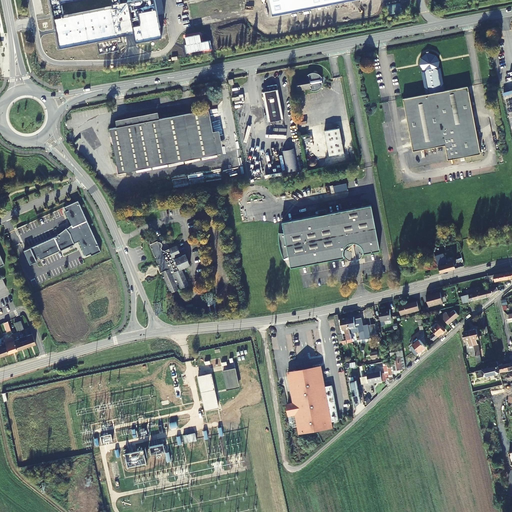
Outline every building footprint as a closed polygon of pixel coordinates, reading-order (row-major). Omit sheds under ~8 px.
[(137,41),(168,36),(160,0),(130,0),(120,2),(120,0),(50,0),(59,47),(135,33),(137,41)] [(268,0),(272,15),(349,0),(268,0)] [(430,58),(430,56),(427,56),(427,59),(424,62),(423,66),(424,71),(423,72),(427,95),(403,100),(413,151),(445,146),(448,161),(481,155),(468,87),(445,91),(441,70),(439,68),(438,63),(437,61),(434,59),(430,58)] [(315,72),(311,72),(308,73),(309,78),(296,80),(297,90),(311,88),(311,91),(317,89),(322,85),(322,79),(320,74),(315,72)] [(283,119),(277,90),(263,93),(269,122),(283,119)] [(217,155),(208,110),(196,112),(159,120),(158,114),(116,121),(117,128),(110,129),(117,168),(120,173),(217,155)] [(345,153),(340,128),(325,131),(330,156),(345,153)] [(346,183),(332,186),(333,192),(347,189),(346,183)] [(323,187),(297,192),(300,204),(325,200),(323,187)] [(381,249),(370,192),(281,210),(283,221),(279,222),(281,245),(283,253),(289,252),(290,256),(292,267),(346,256),(345,253),(345,249),(346,245),(348,243),(352,247),(360,240),(363,242),(365,245),(367,247),(367,252),(381,249)] [(294,193),(269,198),(271,210),(296,205),(294,193)] [(34,257),(38,255),(40,259),(60,249),(60,250),(74,243),(74,242),(79,240),(86,255),(90,252),(91,254),(101,250),(77,199),(67,204),(69,208),(63,211),(69,223),(65,227),(64,227),(56,234),(57,235),(30,248),(30,247),(23,251),(29,264),(36,261),(34,257)] [(158,240),(158,239),(151,241),(150,244),(158,262),(157,262),(160,270),(161,269),(170,290),(178,287),(175,281),(177,280),(180,286),(187,283),(180,267),(189,264),(184,252),(180,254),(176,245),(166,249),(163,247),(162,248),(161,247),(163,245),(163,241),(161,240),(158,240)] [(444,257),(443,253),(434,255),(439,272),(455,268),(453,262),(444,264),(442,257),(444,257)] [(511,272),(486,277),(487,284),(511,279),(511,272)] [(490,298),(504,286),(489,290),(462,297),(464,304),(490,298)] [(431,295),(427,296),(428,300),(430,307),(444,304),(441,293),(431,296),(431,295)] [(418,303),(399,307),(401,316),(420,311),(418,303)] [(381,321),(392,320),(390,309),(380,310),(381,321)] [(454,310),(449,314),(446,312),(442,316),(444,319),(449,325),(460,316),(454,310)] [(351,337),(347,318),(339,321),(338,315),(334,316),(335,320),(340,348),(343,347),(342,345),(346,344),(345,341),(347,341),(347,343),(352,342),(351,337)] [(422,315),(417,316),(416,316),(416,321),(419,321),(421,335),(411,343),(414,345),(411,348),(417,355),(426,347),(420,340),(425,336),(422,315)] [(354,317),(347,318),(351,337),(358,335),(357,333),(359,333),(361,340),(366,339),(363,326),(361,319),(354,320),(354,317)] [(434,341),(446,331),(438,322),(431,328),(433,330),(431,331),(434,334),(431,337),(434,341)] [(471,330),(475,352),(478,364),(482,363),(477,340),(480,339),(478,329),(471,330)] [(469,353),(475,352),(471,330),(464,332),(469,353)] [(32,333),(24,336),(27,347),(36,343),(32,333)] [(13,335),(4,339),(6,342),(9,353),(18,350),(15,339),(13,335)] [(15,339),(18,350),(27,347),(24,336),(15,339)] [(386,360),(389,378),(390,384),(394,381),(392,372),(403,370),(403,368),(405,367),(402,350),(392,353),(393,358),(389,358),(386,340),(382,341),(386,360)] [(6,342),(0,344),(0,354),(0,356),(9,353),(6,342)] [(511,363),(499,366),(500,373),(511,370),(511,363)] [(297,371),(298,375),(322,370),(322,366),(297,371)] [(500,373),(499,366),(479,371),(477,371),(478,378),(500,373)] [(240,388),(235,368),(223,371),(227,391),(240,388)] [(299,434),(333,428),(322,370),(298,375),(297,371),(288,372),(294,406),(287,407),(289,416),(296,415),(299,434)] [(380,372),(367,374),(369,386),(373,385),(373,384),(382,382),(380,372)] [(218,407),(211,374),(198,377),(205,410),(218,407)] [(350,382),(352,406),(360,405),(358,381),(350,382)] [(149,447),(151,455),(165,451),(162,443),(149,447)] [(138,453),(124,455),(126,467),(146,464),(143,450),(138,451),(138,453)] [(120,511),(126,508),(123,501),(117,504),(120,511)]
